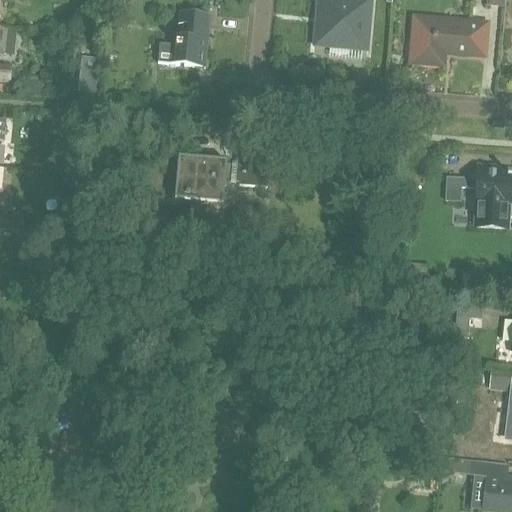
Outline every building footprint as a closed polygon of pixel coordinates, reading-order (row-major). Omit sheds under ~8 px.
[(318,0),(314,48),(366,52),(371,0),(369,0),(318,0)] [(486,0),(486,8),(504,9),(505,0),(486,0)] [(188,68),(205,70),(210,17),(185,14),(184,26),(187,27),(186,34),(183,33),(183,39),(177,38),(176,47),(160,45),(158,65),(167,66),(167,75),(187,77),(188,68)] [(413,64),(444,66),(445,54),(485,58),(488,26),(416,21),(413,64)] [(102,59),(86,58),(83,89),(99,91),(102,59)] [(27,61),(26,74),(39,74),(39,61),(27,61)] [(0,85),(11,86),(12,67),(0,66),(0,85)] [(28,82),(27,95),(41,96),(42,83),(28,82)] [(176,201),(223,206),(225,185),(267,189),(268,181),(276,181),(279,143),(248,140),(247,151),(237,150),(236,166),(224,165),(224,164),(180,160),(177,196),(176,201)] [(461,189),(476,190),(475,204),(476,204),(474,228),(509,230),(511,205),(511,204),(511,176),(498,176),(499,169),(477,168),(476,181),(447,180),(446,202),(460,203),(461,189)] [(0,230),(22,233),(24,216),(0,214),(0,230)] [(55,256),(53,280),(77,282),(78,257),(55,256)] [(88,277),(110,278),(110,270),(97,269),(97,259),(89,259),(88,277)] [(409,286),(426,288),(429,267),(412,265),(409,286)] [(465,340),(468,340),(469,331),(486,332),(487,321),(479,320),(481,307),(457,305),(453,339),(465,340)] [(511,344),(510,356),(511,356),(511,322),(505,322),(502,342),(511,342),(511,344)] [(489,392),(510,394),(511,375),(511,373),(478,370),(478,376),(490,377),(489,392)] [(244,452),(262,457),(273,416),(255,412),(244,452)] [(55,466),(73,472),(84,440),(66,434),(55,466)] [(44,453),(56,456),(59,445),(47,442),(44,453)] [(459,463),(439,461),(437,474),(457,476),(459,463)] [(239,462),(237,469),(256,475),(258,467),(239,462)] [(511,511),(511,480),(505,480),(506,468),(477,464),(475,478),(485,479),(481,511),(511,511)] [(139,485),(164,502),(177,483),(151,466),(139,485)] [(75,511),(70,486),(34,493),(38,510),(30,511),(75,511)]
